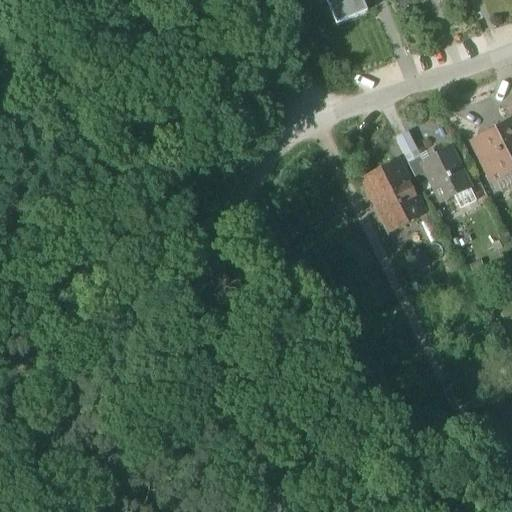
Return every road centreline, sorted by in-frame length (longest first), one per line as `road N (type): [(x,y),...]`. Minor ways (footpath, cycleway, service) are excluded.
road 1 (track): [(311,119),(270,147),(86,511)]
road 2 (track): [(511,505),(311,119)]
road 3 (track): [(311,119),(250,107),(0,144)]
road 4 (residential): [(311,119),(511,49)]
road 5 (track): [(311,119),(261,0)]
